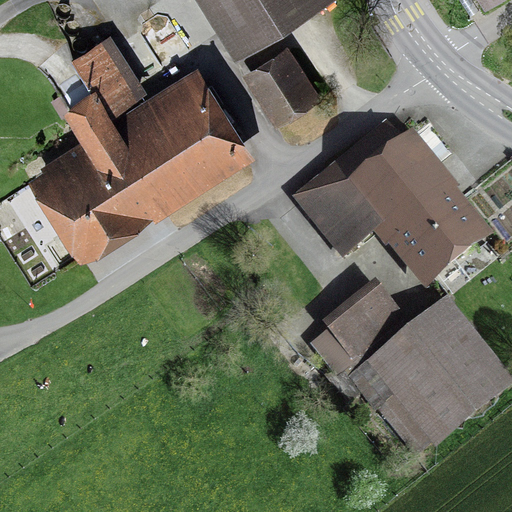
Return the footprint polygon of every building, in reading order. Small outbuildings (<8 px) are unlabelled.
[(323,0),(192,0),(226,57),(323,0)] [(474,0),(482,11),(499,0),(474,0)] [(147,105),(107,40),(65,66),(85,97),(68,108),(94,148),(46,178),(83,238),(235,144),(193,77),(147,105)] [(320,107),(289,53),(248,76),(278,130),(320,107)] [(475,242),(388,132),(302,200),(346,256),(389,221),(432,276),(475,242)] [(374,295),(332,328),(364,369),(373,362),(439,445),(508,390),(443,307),(406,336),(374,295)]
